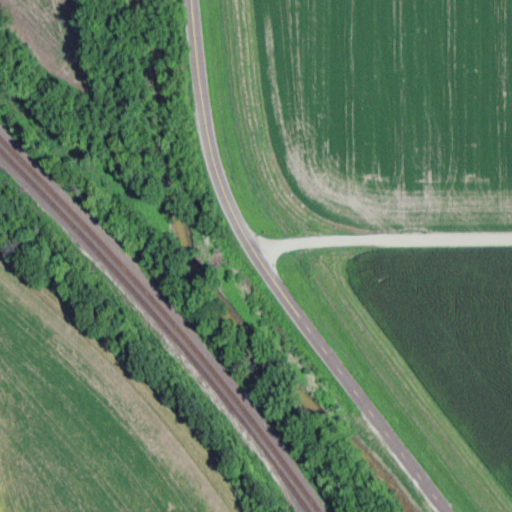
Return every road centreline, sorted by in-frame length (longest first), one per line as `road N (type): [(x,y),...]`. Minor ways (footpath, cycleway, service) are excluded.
road 1 (residential): [(442,511),(249,254),(223,202),(191,0)]
road 2 (residential): [(511,261),(346,264),(249,254)]
